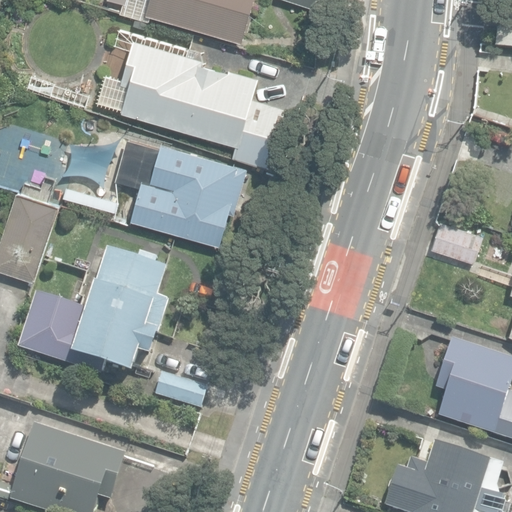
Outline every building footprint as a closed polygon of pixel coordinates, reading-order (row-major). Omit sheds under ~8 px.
[(151,16),(243,42),(255,0),(111,0),(125,4),(122,13),(150,21),(151,16)] [(511,0),(499,0),(495,41),(511,42),(511,0)] [(234,159),(281,171),(296,109),(254,98),(259,79),(205,64),(206,59),(134,39),(122,83),(129,85),(122,112),(240,145),(234,159)] [(0,180),(16,183),(21,149),(53,155),(54,132),(2,126),(0,127),(0,180)] [(161,147),(128,137),(116,180),(141,187),(132,219),(221,244),(230,212),(235,214),(248,168),(162,144),(161,147)] [(108,173),(112,149),(75,143),(71,167),(108,173)] [(63,198),(117,212),(119,201),(66,187),(63,198)] [(0,248),(0,269),(35,281),(61,205),(19,191),(0,248)] [(432,248),(479,264),(488,236),(441,221),(432,248)] [(153,355),(171,300),(160,296),(170,266),(109,247),(89,310),(38,292),(18,347),(108,379),(113,364),(135,371),(141,351),(153,355)] [(441,416),(511,439),(511,391),(511,389),(511,356),(454,338),(438,388),(449,391),(441,416)] [(158,393),(203,407),(209,387),(164,373),(158,393)] [(12,499),(51,511),(96,511),(102,496),(114,500),(129,454),(37,424),(12,499)] [(399,465),(386,505),(407,511),(496,511),(499,505),(501,484),(503,462),(434,439),(427,460),(414,455),(410,469),(399,465)] [(0,497),(8,501),(11,492),(0,487),(0,497)]
